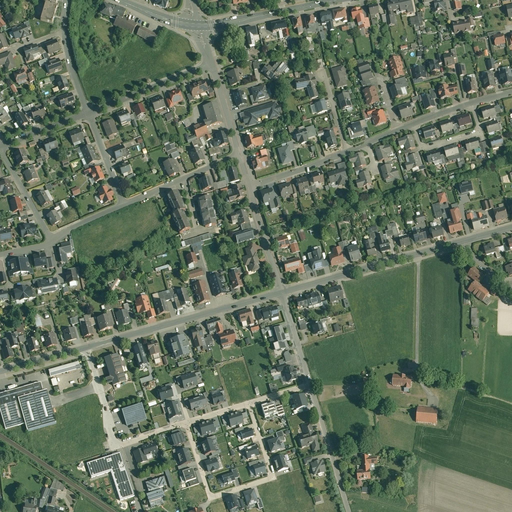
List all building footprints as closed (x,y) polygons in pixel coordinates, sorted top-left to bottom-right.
[(155,0),(155,1),(157,2),(156,5),(165,9),(168,1),(165,0),(155,0)] [(411,0),(403,0),(401,0),(399,1),(401,13),(401,14),(401,12),(407,10),(408,13),(414,12),(411,0)] [(442,0),(435,1),(435,4),(433,5),(434,13),(438,12),(437,11),(441,10),(444,9),(443,3),(442,0)] [(399,1),(392,2),(393,2),(388,3),(389,7),(388,7),(389,12),(396,11),(396,14),(401,13),(399,1)] [(46,3),(41,20),(52,24),(56,10),(58,10),(59,7),(57,6),(46,3)] [(113,8),(104,5),(100,15),(110,18),(111,16),(114,17),(113,19),(116,20),(113,25),(132,35),(137,25),(123,18),(126,10),(114,6),(113,8)] [(378,5),(369,7),(371,16),(380,14),(378,5)] [(361,9),(357,10),(351,12),(353,20),(357,19),(359,27),(364,26),(366,26),(364,20),(364,17),(363,18),(361,9)] [(345,10),(333,12),(335,21),(343,19),(343,22),(347,21),(345,10)] [(331,13),(320,15),(322,25),(328,24),(333,23),(331,13)] [(15,20),(9,14),(5,17),(10,24),(12,22),(12,23),(12,22),(15,20)] [(313,16),(304,18),(306,29),(307,30),(311,29),(311,32),(316,31),(316,32),(320,32),(319,27),(318,23),(315,24),(313,16)] [(300,19),(292,20),(294,29),(297,29),(298,34),(302,34),(302,30),(300,19)] [(468,21),(461,23),(463,33),(471,31),(470,27),(474,27),(472,19),(468,20),(468,21)] [(285,22),(271,25),(272,32),(281,31),(286,30),(286,29),(285,22)] [(333,23),(328,24),(329,28),(326,28),(327,32),(334,30),(333,23)] [(461,23),(453,24),(453,27),(455,33),(455,34),(463,33),(461,23)] [(25,26),(12,31),(16,40),(21,37),(22,39),(29,37),(26,30),(25,26)] [(151,32),(141,27),(137,35),(147,40),(151,32)] [(255,28),(245,30),(246,38),(252,37),(256,36),(255,28)] [(286,30),(281,31),(283,39),(287,38),(290,37),(289,28),(286,29),(286,30)] [(158,36),(151,32),(147,40),(154,44),(158,36)] [(497,36),(494,37),(495,45),(496,46),(499,45),(500,44),(505,43),(503,35),(497,36)] [(306,38),(291,41),(293,47),(307,45),(306,38)] [(56,40),(45,45),(48,53),(52,52),(53,53),(60,51),(56,40)] [(36,46),(23,50),(26,58),(27,58),(29,61),(33,60),(32,56),(39,54),(39,56),(40,55),(37,49),(36,46)] [(0,57),(0,65),(0,66),(0,65),(0,64),(5,63),(7,70),(15,68),(10,53),(0,57)] [(446,67),(455,65),(453,54),(443,56),(446,67)] [(397,58),(389,61),(392,72),(391,73),(392,79),(403,75),(401,70),(403,69),(400,62),(399,63),(397,58)] [(48,63),(47,64),(50,74),(62,69),(58,60),(48,63)] [(431,73),(440,71),(438,62),(429,64),(431,73)] [(359,66),(358,66),(360,74),(370,70),(367,63),(363,64),(359,66)] [(272,70),(267,65),(261,72),(270,79),(278,71),(279,71),(278,72),(279,73),(282,73),(286,68),(281,64),(276,65),(272,70)] [(343,67),(332,71),(337,88),(346,85),(342,73),(343,72),(345,72),(343,67)] [(416,81),(427,79),(424,67),(413,70),(416,81)] [(240,70),(227,74),(231,86),(239,84),(237,77),(241,76),(241,77),(242,77),(242,75),(241,75),(240,70)] [(370,70),(360,74),(363,81),(368,80),(372,78),(370,71),(370,70)] [(24,71),(14,75),(17,83),(27,79),(24,71)] [(313,82),(310,71),(304,72),(305,78),(303,78),(303,80),(294,81),(295,88),(307,86),(310,96),(309,97),(310,100),(318,98),(315,87),(316,86),(314,82),(313,82)] [(511,78),(511,72),(499,74),(501,80),(502,80),(503,86),(511,83),(511,78)] [(495,87),(492,75),(482,77),(483,82),(484,82),(486,89),(495,87)] [(476,79),(473,79),(473,76),(467,76),(468,80),(469,86),(466,86),(468,94),(476,92),(476,89),(477,89),(476,79)] [(65,77),(56,81),(60,92),(69,88),(67,83),(65,77)] [(404,78),(396,81),(397,87),(399,86),(400,89),(404,88),(403,85),(406,84),(404,78)] [(204,81),(196,84),(200,94),(207,91),(208,91),(206,88),(204,81)] [(196,84),(189,87),(191,94),(193,97),(200,94),(196,84)] [(397,87),(391,89),(394,99),(403,96),(400,89),(399,86),(397,87)] [(457,86),(449,88),(449,87),(439,89),(440,92),(439,92),(440,96),(441,99),(451,97),(451,96),(458,94),(457,86)] [(254,96),(255,101),(257,101),(268,98),(264,87),(259,88),(259,89),(257,89),(252,90),(254,96)] [(369,90),(368,89),(367,90),(366,91),(365,91),(366,94),(364,94),(367,103),(369,102),(370,105),(371,104),(372,105),(373,104),(373,103),(374,103),(378,102),(379,102),(377,97),(377,96),(376,94),(376,93),(374,88),(369,90)] [(178,91),(169,95),(170,98),(172,104),(173,104),(182,101),(178,91)] [(235,95),(234,95),(237,107),(238,107),(245,104),(246,104),(245,100),(246,100),(245,96),(243,96),(242,92),(241,93),(235,95)] [(71,94),(58,99),(62,108),(68,106),(67,104),(73,102),(74,104),(75,103),(71,94)] [(343,95),(338,97),(342,110),(352,107),(348,94),(343,95)] [(431,96),(423,99),(426,110),(435,107),(432,100),(431,96)] [(161,98),(150,102),(154,112),(155,111),(154,111),(164,107),(164,108),(165,108),(161,98)] [(324,102),(315,105),(316,109),(315,109),(317,113),(318,113),(318,114),(327,111),(324,102)] [(216,103),(206,107),(207,111),(204,112),(207,120),(206,120),(207,121),(203,122),(203,123),(204,123),(206,128),(222,123),(216,103)] [(268,105),(259,108),(262,117),(269,114),(271,119),(278,116),(277,112),(280,111),(278,107),(279,107),(278,107),(275,108),(274,104),(270,105),(268,106),(268,105)] [(410,104),(398,108),(400,113),(401,112),(402,118),(414,114),(410,104)] [(141,105),(134,108),(136,113),(137,117),(139,116),(140,116),(142,115),(143,115),(145,114),(141,105)] [(30,112),(28,106),(22,109),(26,115),(31,113),(30,112)] [(493,106),(481,110),(484,119),(496,115),(496,114),(494,107),(493,106)] [(30,112),(31,113),(32,116),(31,116),(32,117),(33,118),(38,116),(39,118),(45,116),(42,107),(30,112)] [(249,111),(245,112),(246,118),(243,119),(245,123),(247,122),(248,125),(256,123),(254,119),(262,117),(259,108),(251,110),(251,111),(249,112),(249,111)] [(375,109),(367,112),(369,119),(373,118),(372,115),(376,114),(375,109)] [(0,113),(0,121),(2,124),(10,120),(6,113),(5,111),(0,113)] [(127,111),(117,115),(119,121),(121,124),(130,120),(127,111)] [(376,114),(372,115),(373,118),(374,120),(376,119),(378,125),(386,122),(383,111),(376,114)] [(468,114),(457,118),(459,123),(460,127),(471,123),(468,114)] [(20,125),(18,126),(20,129),(29,124),(23,115),(16,119),(20,125)] [(187,118),(182,121),(186,128),(191,125),(187,118)] [(111,121),(103,124),(105,130),(106,130),(109,137),(113,135),(117,134),(115,129),(114,130),(111,121)] [(451,121),(440,124),(442,133),(453,129),(454,129),(453,125),(451,121)] [(360,122),(354,124),(355,127),(348,129),(351,139),(364,136),(362,129),(360,122)] [(495,122),(486,125),(488,134),(500,130),(497,122),(495,122)] [(203,123),(199,126),(198,125),(193,128),(192,129),(196,138),(208,132),(206,128),(204,123),(203,123)] [(434,127),(423,130),(425,139),(436,136),(437,135),(435,132),(434,127)] [(312,128),(295,133),(297,141),(299,141),(300,144),(302,144),(306,143),(305,139),(315,136),(313,130),(312,128)] [(80,130),(69,134),(73,144),(83,140),(80,130)] [(333,132),(324,135),(327,144),(324,145),(325,149),(328,148),(337,146),(333,132)] [(225,133),(216,135),(217,140),(212,142),(214,148),(218,147),(228,144),(225,133)] [(260,136),(253,138),(252,136),(244,139),(247,148),(255,146),(257,146),(263,144),(262,142),(260,136)] [(412,136),(403,139),(398,141),(399,146),(405,144),(407,150),(407,151),(411,150),(415,148),(412,136)] [(501,137),(490,140),(492,149),(503,146),(501,137)] [(54,139),(43,144),(45,149),(46,153),(58,148),(54,139)] [(197,140),(195,141),(197,144),(193,145),(195,150),(199,148),(199,149),(203,147),(200,139),(197,140)] [(479,144),(477,139),(465,143),(466,147),(467,151),(480,148),(479,144)] [(456,145),(444,149),(446,154),(448,162),(460,158),(459,154),(457,150),(456,145)] [(123,146),(113,150),(116,160),(126,156),(123,146)] [(384,147),(376,150),(379,162),(384,160),(388,159),(386,153),(391,151),(390,146),(384,148),(384,147)] [(85,149),(82,151),(85,158),(94,154),(91,147),(85,149)] [(218,147),(214,148),(208,150),(210,156),(220,153),(218,147)] [(289,147),(278,150),(282,165),(293,162),(290,151),(289,147)] [(195,150),(191,152),(194,158),(192,159),(195,164),(204,160),(199,149),(199,148),(195,150)] [(45,149),(39,151),(41,158),(43,162),(41,157),(47,155),(46,153),(45,149)] [(23,151),(14,155),(18,166),(28,162),(23,151)] [(438,151),(426,155),(428,163),(441,160),(440,156),(438,151)] [(94,154),(85,158),(88,165),(92,163),(97,161),(94,154)] [(363,154),(354,156),(354,157),(349,158),(350,164),(356,162),(357,168),(358,168),(362,167),(366,166),(363,154)] [(413,156),(409,157),(409,158),(411,164),(405,165),(407,170),(412,169),(421,167),(417,154),(413,156)] [(259,158),(251,160),(254,170),(262,168),(260,163),(267,161),(266,156),(261,157),(259,158)] [(69,159),(63,162),(65,167),(71,165),(69,159)] [(173,160),(164,164),(168,174),(169,177),(179,173),(173,160)] [(345,163),(337,165),(339,171),(344,170),(347,169),(345,163)] [(127,164),(119,167),(122,175),(130,171),(127,164)] [(386,167),(381,168),(385,180),(394,178),(393,177),(399,176),(397,170),(392,172),(390,166),(390,165),(386,167)] [(85,170),(83,171),(85,176),(91,173),(90,172),(93,170),(91,167),(88,168),(85,170)] [(93,170),(90,172),(91,173),(93,177),(94,177),(94,178),(96,182),(104,179),(99,168),(93,170)] [(236,169),(227,171),(230,183),(239,181),(236,169)] [(33,170),(30,171),(29,170),(29,171),(24,172),(28,182),(37,179),(33,170)] [(339,171),(327,175),(330,183),(341,180),(343,184),(348,183),(346,179),(347,178),(344,170),(339,171)] [(364,174),(360,175),(362,181),(356,183),(358,188),(363,186),(363,187),(372,184),(368,172),(364,174)] [(321,173),(311,176),(314,186),(314,185),(314,183),(318,182),(319,184),(323,183),(321,173)] [(210,177),(199,180),(202,191),(212,188),(213,188),(212,185),(210,177)] [(305,179),(296,181),(299,193),(308,190),(309,190),(308,187),(305,179)] [(8,180),(0,183),(0,189),(2,189),(4,196),(12,194),(10,186),(9,186),(8,181),(8,180)] [(471,182),(459,185),(461,191),(464,190),(465,194),(473,192),(471,182)] [(289,184),(279,187),(281,197),(292,194),(290,187),(289,184)] [(79,186),(72,190),(75,196),(82,193),(79,186)] [(241,186),(232,189),(234,195),(226,198),(225,198),(226,202),(227,203),(244,198),(241,186)] [(271,190),(261,193),(264,203),(272,201),(274,200),(271,190)] [(102,194),(99,196),(101,201),(103,200),(104,204),(112,200),(111,197),(111,196),(109,191),(108,191),(102,194)] [(50,203),(44,192),(36,196),(42,207),(50,203)] [(185,210),(177,192),(166,196),(166,197),(168,196),(171,201),(169,202),(169,203),(170,202),(173,210),(173,211),(175,210),(176,213),(174,214),(175,214),(182,211),(185,210)] [(447,202),(444,193),(438,195),(440,204),(447,202)] [(209,197),(199,200),(200,207),(201,211),(202,216),(203,220),(205,227),(216,225),(209,197)] [(279,198),(274,200),(272,201),(275,209),(281,207),(279,198)] [(11,201),(10,201),(13,212),(22,210),(21,207),(20,204),(19,199),(17,199),(11,201)] [(439,204),(432,206),(436,219),(443,217),(439,204)] [(505,208),(494,212),(496,221),(507,218),(505,208)] [(457,209),(450,211),(452,220),(453,220),(454,223),(459,221),(459,219),(459,218),(462,218),(460,210),(457,210),(457,209)] [(55,211),(47,216),(52,226),(61,222),(55,211)] [(190,229),(182,211),(175,214),(173,215),(175,220),(174,221),(175,221),(178,229),(178,230),(179,229),(181,233),(179,233),(179,234),(190,229)] [(236,214),(230,216),(232,221),(237,220),(239,226),(249,223),(245,211),(236,214)] [(486,217),(482,218),(481,214),(476,215),(477,219),(471,221),(474,230),(489,226),(486,217)] [(454,223),(448,224),(451,234),(462,231),(460,221),(459,221),(454,223)] [(33,225),(20,228),(22,238),(34,236),(33,225)] [(10,230),(1,232),(1,231),(2,230),(3,230),(2,226),(0,226),(0,242),(12,240),(10,230)] [(441,228),(432,230),(433,233),(432,234),(433,239),(444,236),(441,228)] [(392,230),(385,232),(387,238),(394,236),(392,230)] [(424,230),(413,233),(416,243),(422,241),(422,242),(427,240),(424,230)] [(236,237),(238,244),(254,239),(252,232),(236,237)] [(210,234),(199,237),(201,242),(212,239),(210,234)] [(388,241),(384,242),(383,236),(378,237),(380,244),(379,244),(382,252),(382,253),(386,252),(386,251),(391,250),(388,241)] [(408,236),(399,239),(401,247),(406,245),(406,246),(410,245),(408,236)] [(199,237),(184,242),(185,247),(201,242),(199,237)] [(285,237),(276,240),(279,249),(288,246),(285,237)] [(372,241),(365,243),(365,244),(366,247),(366,249),(368,257),(376,255),(374,247),(372,241)] [(70,243),(61,245),(62,249),(59,250),(60,257),(60,258),(61,262),(67,261),(65,254),(72,253),(71,250),(70,243)] [(296,244),(290,245),(293,254),(299,252),(296,244)] [(494,245),(484,248),(486,256),(487,256),(486,255),(495,253),(496,253),(495,249),(494,245)] [(353,248),(348,250),(351,262),(361,259),(357,247),(353,248)] [(252,248),(246,250),(248,257),(254,255),(252,248)] [(340,248),(333,250),(335,256),(329,257),(332,265),(332,266),(338,264),(344,262),(341,252),(340,248)] [(319,251),(312,253),(313,254),(315,258),(310,260),(311,264),(312,270),(313,270),(319,268),(319,269),(324,267),(319,251)] [(44,254),(33,256),(36,268),(46,266),(44,254)] [(194,254),(186,256),(189,265),(197,263),(195,256),(194,254)] [(248,257),(242,259),(245,265),(248,263),(251,271),(255,270),(256,271),(260,269),(255,254),(254,255),(248,257)] [(298,258),(283,263),(286,272),(301,268),(298,258)] [(48,269),(54,268),(53,259),(46,260),(48,269)] [(19,260),(10,262),(12,272),(13,275),(21,273),(19,261),(19,260)] [(27,260),(19,261),(21,273),(21,274),(29,273),(29,270),(27,260)] [(311,264),(304,266),(306,273),(313,271),(313,270),(312,270),(311,264)] [(484,277),(474,268),(468,276),(475,282),(468,290),(482,302),(486,297),(490,293),(479,284),(484,277)] [(201,269),(188,273),(190,279),(203,275),(201,269)] [(237,272),(229,274),(231,282),(240,279),(239,275),(238,271),(237,272)] [(68,274),(66,274),(68,284),(78,282),(77,272),(68,274)] [(220,275),(210,278),(211,281),(210,281),(211,284),(212,284),(213,288),(223,284),(220,275)] [(120,281),(116,279),(109,291),(110,292),(109,293),(112,295),(120,281)] [(240,279),(231,282),(232,285),(234,289),(243,287),(240,279)] [(56,280),(46,282),(48,293),(55,291),(54,287),(57,287),(56,280)] [(46,282),(37,283),(39,290),(42,290),(43,294),(48,293),(46,282)] [(203,282),(193,285),(196,294),(206,291),(205,288),(206,288),(205,285),(204,285),(203,282)] [(223,284),(213,288),(214,291),(213,291),(214,294),(215,294),(216,297),(226,294),(223,284)] [(340,287),(327,290),(330,302),(339,300),(338,299),(342,298),(342,299),(343,299),(340,287)] [(499,291),(494,287),(490,293),(494,296),(499,291)] [(26,288),(22,289),(24,300),(28,299),(28,298),(32,297),(31,290),(30,288),(26,289),(26,288)] [(22,289),(18,289),(18,291),(14,292),(14,293),(16,300),(20,300),(20,301),(24,300),(22,289)] [(186,289),(181,291),(182,294),(178,296),(178,297),(174,299),(177,310),(182,309),(181,305),(189,303),(190,303),(188,298),(186,289)] [(174,295),(172,290),(169,291),(169,293),(171,300),(174,299),(178,297),(178,296),(177,294),(174,295)] [(206,291),(196,294),(199,304),(209,301),(208,298),(209,298),(208,295),(207,295),(206,291)] [(0,301),(0,302),(1,303),(4,302),(4,301),(8,300),(6,292),(0,293),(0,301)] [(166,292),(157,294),(160,302),(165,300),(165,302),(171,300),(169,293),(167,294),(166,292)] [(310,295),(305,296),(305,298),(303,299),(305,305),(298,306),(298,309),(320,303),(317,294),(310,296),(310,295)] [(491,301),(486,297),(482,302),(487,306),(491,301)] [(147,298),(136,301),(137,305),(136,305),(138,313),(139,312),(140,314),(147,312),(151,311),(147,298)] [(160,302),(155,303),(158,315),(168,312),(165,302),(165,300),(160,302)] [(127,304),(124,305),(125,311),(126,311),(133,309),(131,303),(127,304)] [(110,304),(103,306),(105,312),(112,310),(110,304)] [(275,307),(268,310),(268,309),(262,311),(264,319),(264,320),(270,318),(271,318),(278,316),(275,307)] [(153,310),(151,311),(147,312),(149,319),(155,317),(153,310)] [(249,310),(238,313),(241,322),(242,322),(242,324),(245,324),(244,321),(246,320),(248,326),(254,324),(249,310)] [(262,310),(256,312),(258,321),(264,319),(262,311),(262,310)] [(125,311),(117,314),(120,326),(129,323),(126,311),(125,311)] [(109,316),(97,319),(101,332),(112,328),(109,316)] [(39,318),(34,319),(36,328),(42,326),(40,318),(39,318)] [(84,319),(79,320),(84,337),(93,335),(91,326),(90,323),(89,323),(86,324),(84,319)] [(219,319),(206,323),(208,330),(210,335),(210,334),(216,332),(217,334),(218,334),(219,336),(219,335),(222,345),(235,341),(232,330),(222,333),(223,332),(221,325),(219,319)] [(306,321),(300,323),(302,331),(309,329),(306,321)] [(320,323),(312,326),(315,335),(323,332),(321,324),(321,323),(320,323)] [(22,325),(16,327),(18,334),(24,332),(22,325)] [(274,330),(272,330),(274,339),(272,339),(273,341),(284,338),(283,335),(284,335),(283,334),(281,327),(274,330)] [(64,331),(63,331),(66,342),(76,339),(73,328),(68,330),(64,331)] [(200,328),(191,331),(193,340),(194,340),(196,348),(202,346),(200,338),(203,337),(200,328)] [(53,334),(44,336),(47,348),(56,345),(53,334)] [(14,335),(7,337),(8,341),(11,349),(18,346),(14,335)] [(184,336),(170,340),(175,359),(190,355),(184,336)] [(36,338),(27,341),(30,352),(39,350),(36,338)] [(284,338),(273,341),(274,345),(276,344),(278,351),(287,349),(285,342),(286,341),(285,341),(284,338)] [(8,341),(2,343),(4,349),(2,350),(5,360),(13,358),(11,349),(8,341)] [(156,342),(151,343),(151,342),(146,344),(149,353),(150,352),(151,357),(153,356),(160,354),(156,342)] [(133,346),(139,366),(147,364),(141,344),(133,346)] [(117,355),(104,359),(113,386),(126,382),(117,355)] [(193,359),(178,363),(179,367),(194,363),(193,359)] [(78,363),(49,371),(51,377),(80,369),(78,363)] [(285,364),(276,367),(278,372),(287,370),(285,364)] [(294,368),(284,371),(288,384),(298,381),(294,368)] [(182,384),(184,389),(198,385),(196,379),(194,374),(194,373),(180,377),(182,384)] [(405,376),(400,376),(393,375),(393,376),(393,380),(391,380),(391,384),(393,385),(392,385),(404,387),(404,389),(409,389),(410,387),(411,387),(412,377),(405,377),(405,376)] [(41,383),(0,394),(0,410),(5,429),(25,424),(27,431),(56,423),(47,391),(43,392),(41,383)] [(272,384),(269,385),(271,392),(278,390),(277,387),(273,388),(272,384)] [(166,389),(160,391),(161,395),(160,395),(161,400),(173,397),(170,388),(170,387),(166,389)] [(238,393),(234,394),(235,397),(230,399),(231,402),(239,400),(238,393)] [(221,394),(211,397),(214,405),(217,404),(217,405),(221,403),(224,402),(224,400),(221,394)] [(292,398),(296,411),(308,407),(304,395),(292,398)] [(203,407),(206,406),(205,403),(204,397),(188,402),(190,408),(191,410),(195,409),(195,411),(203,409),(203,407)] [(168,405),(166,406),(168,413),(179,409),(177,402),(168,405)] [(273,415),(277,414),(275,408),(273,403),(267,406),(267,405),(261,406),(265,418),(269,417),(269,415),(273,414),(273,415)] [(141,405),(122,411),(127,426),(146,420),(141,405)] [(282,406),(275,408),(277,414),(278,417),(284,414),(282,406)] [(438,410),(418,408),(416,422),(436,424),(438,410)] [(179,409),(168,413),(170,419),(172,418),(181,415),(179,409)] [(229,423),(231,427),(244,424),(242,419),(241,414),(240,413),(227,416),(228,418),(229,423)] [(201,432),(202,436),(215,432),(214,428),(212,423),(212,421),(199,425),(199,427),(201,432)] [(310,424),(302,426),(305,436),(313,433),(310,424)] [(240,431),(243,440),(254,436),(251,427),(240,431)] [(282,432),(276,433),(278,439),(279,443),(285,441),(282,432)] [(173,436),(171,437),(174,447),(186,443),(185,438),(183,438),(181,433),(173,436)] [(305,436),(299,438),(302,447),(312,444),(314,451),(319,449),(317,442),(315,433),(313,433),(305,436)] [(278,439),(268,443),(271,453),(272,452),(277,451),(281,449),(279,443),(278,439)] [(212,440),(201,444),(203,450),(214,446),(212,440)] [(154,444),(142,448),(143,450),(145,457),(157,453),(154,444)] [(214,446),(203,450),(205,455),(216,452),(214,446)] [(248,460),(259,456),(256,446),(247,449),(244,450),(248,460)] [(176,453),(178,460),(190,456),(189,453),(188,449),(176,453)] [(143,450),(134,453),(137,464),(147,461),(145,457),(143,450)] [(120,453),(86,464),(91,478),(111,472),(120,501),(135,496),(120,453)] [(190,456),(178,460),(181,466),(192,463),(190,456)] [(284,456),(273,459),(274,462),(274,463),(275,466),(286,462),(285,459),(284,456)] [(369,456),(361,457),(362,471),(357,471),(358,480),(371,479),(370,465),(369,458),(369,456)] [(205,463),(208,473),(210,472),(211,473),(217,471),(216,470),(219,469),(216,460),(216,459),(210,461),(205,463)] [(310,464),(314,476),(326,472),(322,460),(310,464)] [(286,462),(275,466),(276,469),(278,472),(288,469),(287,466),(286,462)] [(257,466),(253,467),(256,477),(266,473),(263,464),(257,466)] [(192,469),(182,473),(186,483),(189,482),(196,480),(194,473),(192,469)] [(170,470),(167,471),(171,488),(175,487),(170,470)] [(199,484),(195,473),(194,473),(196,480),(189,482),(190,487),(199,484)] [(232,473),(222,477),(224,485),(228,484),(232,483),(231,482),(233,482),(233,480),(234,479),(234,478),(232,473)] [(163,478),(146,483),(148,492),(150,491),(151,494),(160,492),(159,488),(166,486),(163,478)] [(65,487),(54,479),(51,488),(63,491),(65,487)] [(58,490),(50,488),(47,497),(56,499),(58,490)] [(257,503),(257,501),(253,490),(244,493),(248,506),(257,503)] [(151,494),(147,496),(149,504),(164,500),(162,491),(160,492),(151,494)] [(47,497),(43,496),(41,501),(39,506),(39,507),(42,509),(44,503),(47,497)] [(56,499),(47,497),(44,503),(54,506),(56,499)] [(234,497),(226,499),(229,511),(238,508),(239,508),(237,502),(236,498),(234,497)] [(32,500),(31,506),(24,505),(22,511),(35,511),(37,507),(36,507),(36,505),(37,500),(32,500)]
